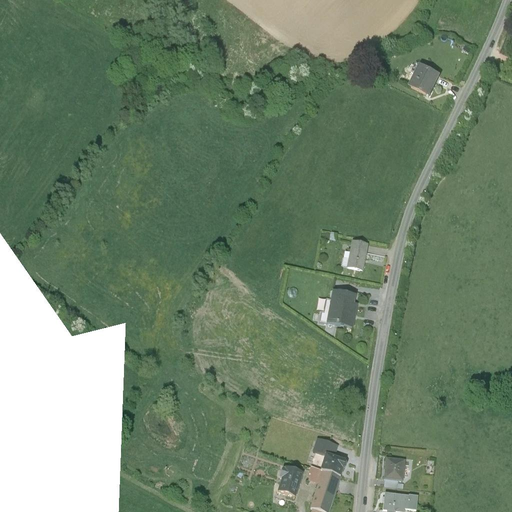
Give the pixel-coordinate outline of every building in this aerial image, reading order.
[(428,98),(440,77),(418,66),(408,88),(428,98)] [(361,274),(367,248),(350,245),(345,271),(361,274)] [(354,298),(332,294),(325,325),(352,331),(356,307),(353,306),(354,298)] [(319,474),(320,474),(339,481),(344,465),(333,460),(337,448),(316,441),(312,454),(323,459),(319,474)] [(403,464),(385,462),(383,482),(384,482),(397,484),(401,484),(403,464)] [(276,495),(293,500),(303,476),(285,470),(276,495)] [(308,511),(311,511),(328,511),(339,481),(320,474),(308,511)] [(396,492),(397,484),(384,482),(383,490),(396,492)] [(408,500),(383,497),(381,511),(414,511),(416,500),(408,499),(408,500)]
